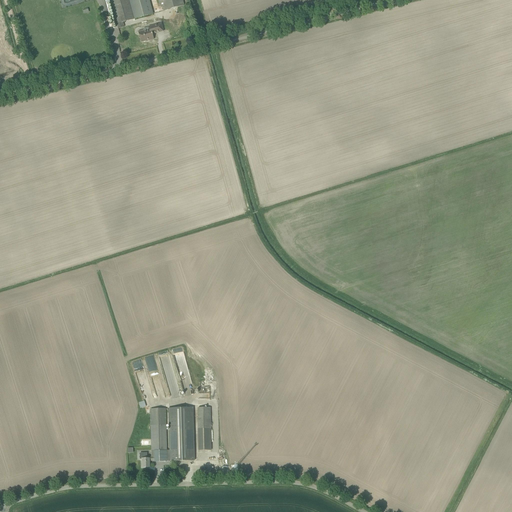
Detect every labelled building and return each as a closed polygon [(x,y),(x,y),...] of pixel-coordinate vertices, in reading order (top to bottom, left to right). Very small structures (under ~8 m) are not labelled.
[(153,14),(149,0),(110,0),(118,29),(124,27),(123,22),(153,14)] [(160,0),(162,6),(163,10),(164,11),(184,5),(182,0),(160,0)] [(148,29),(143,30),(138,32),(141,42),(146,41),(146,42),(150,41),(153,40),(152,35),(163,31),(161,23),(147,27),(148,29)] [(137,375),(140,386),(148,383),(145,373),(137,375)] [(193,408),(168,409),(169,450),(166,450),(154,451),(155,461),(155,462),(194,461),(193,408)] [(198,408),(198,429),(199,450),(211,450),(210,408),(198,408)] [(165,409),(150,409),(151,451),(154,451),(166,450),(165,409)] [(152,457),(147,457),(146,453),(140,454),(140,459),(142,459),(142,467),(149,467),(149,461),(155,461),(154,451),(151,451),(152,457)]
